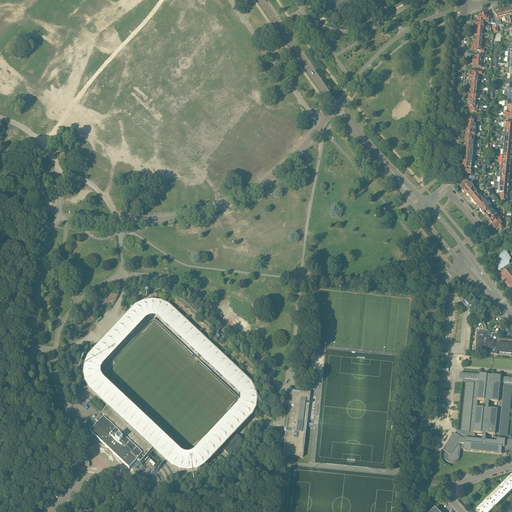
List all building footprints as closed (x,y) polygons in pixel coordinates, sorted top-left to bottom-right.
[(330,0),(340,13),(355,2),(353,0),(330,0)] [(508,23),(504,10),(500,12),(502,19),(504,19),(506,24),(508,23)] [(489,15),(488,14),(481,16),(481,17),(478,18),(478,23),(484,23),(488,24),(489,21),(491,20),(492,24),(495,24),(494,18),(491,19),(490,15),(489,15)] [(471,50),(475,50),(475,53),(480,53),(480,55),(486,56),(487,51),(486,51),(486,49),(484,48),(472,47),(471,50)] [(459,187),(462,191),(470,184),(469,185),(464,180),(460,183),(462,185),(459,187)] [(466,194),(467,194),(474,188),(476,187),(474,185),(475,185),(474,184),(474,183),(473,183),(472,182),(470,184),(462,191),(466,194)] [(470,198),(477,192),(474,188),(467,194),(470,198)] [(474,203),(481,197),(477,192),(470,198),(474,203)] [(481,197),(474,203),(477,206),(477,207),(478,207),(486,201),(485,200),(487,199),(483,194),(481,197)] [(507,195),(500,194),(500,199),(501,199),(501,202),(501,205),(506,206),(507,203),(508,203),(509,195),(507,195)] [(486,202),(486,201),(478,207),(482,213),(489,207),(487,205),(489,203),(487,201),(486,202)] [(489,207),(482,213),(486,217),(489,214),(493,211),(489,207)] [(496,215),(493,211),(489,214),(486,217),(489,221),(496,215)] [(489,222),(492,226),(500,219),(500,220),(502,218),(498,213),(496,215),(489,221),(489,222)] [(503,228),(503,226),(501,224),(499,221),(500,220),(500,219),(492,226),(495,230),(498,228),(499,229),(501,229),(503,228)] [(511,253),(511,254),(508,255),(506,252),(502,254),(502,253),(500,255),(499,257),(498,258),(498,259),(498,260),(498,261),(497,262),(497,263),(497,264),(497,265),(498,266),(498,268),(498,269),(498,270),(499,270),(500,273),(498,274),(511,290),(511,253)] [(196,472),(204,468),(252,417),(256,409),(256,400),(255,392),(251,384),(168,306),(160,302),(152,301),(143,303),(135,307),(87,358),(83,366),(82,375),(84,383),(89,391),(108,409),(151,450),(170,468),(179,472),(188,474),(196,472)] [(475,352),(493,354),(494,342),(494,340),(487,339),(487,338),(487,332),(483,331),(483,333),(477,333),(475,352)] [(511,342),(497,341),(497,342),(496,342),(494,342),(493,354),(497,355),(497,352),(511,353),(511,342)] [(489,376),(479,375),(459,373),(459,379),(464,379),(464,382),(465,383),(462,415),(461,432),(460,432),(457,436),(454,433),(443,451),(445,452),(445,453),(445,454),(444,454),(444,455),(444,456),(444,457),(444,458),(445,459),(445,460),(447,462),(448,462),(448,463),(449,463),(450,463),(451,463),(451,464),(452,464),(453,464),(454,464),(455,463),(456,463),(457,462),(458,461),(458,460),(459,460),(459,459),(459,458),(459,457),(460,457),(460,449),(468,450),(501,453),(501,451),(505,450),(505,451),(511,448),(511,440),(508,441),(508,437),(507,436),(511,388),(511,378),(500,377),(491,376),(489,376)] [(283,455),(303,458),(311,393),(290,391),(283,455)] [(98,414),(100,413),(90,403),(88,404),(98,414)] [(148,458),(146,456),(151,450),(108,409),(102,415),(100,413),(92,421),(97,426),(90,432),(110,451),(129,469),(135,463),(140,467),(148,458)] [(225,448),(233,455),(246,440),(239,433),(225,448)] [(511,491),(511,476),(500,488),(508,496),(511,491)] [(500,488),(488,499),(496,507),(502,501),(508,496),(500,488)] [(491,511),(496,507),(488,499),(476,511),(477,511),(491,511)]
